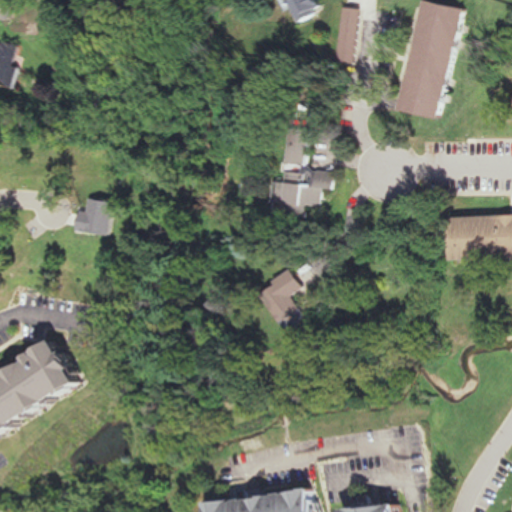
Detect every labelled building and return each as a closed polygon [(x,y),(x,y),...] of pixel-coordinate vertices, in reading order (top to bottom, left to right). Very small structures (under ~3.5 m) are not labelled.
[(288,0),(294,11),(299,9),(305,22),(326,12),(320,0),(288,0)] [(434,2),(410,109),(447,118),(472,10),(434,2)] [(345,61),(359,63),(366,9),(352,7),(345,61)] [(30,47),(0,38),(0,61),(3,62),(0,72),(0,83),(17,89),(30,47)] [(339,189),(340,171),(314,169),(315,145),(292,144),(287,204),(293,205),(292,215),(323,217),(326,188),(339,189)] [(511,216),(460,219),(462,262),(511,259),(511,216)] [(282,281),(285,287),(272,295),(295,332),(315,319),(300,296),(311,289),(299,270),(282,281)] [(0,387),(69,340),(98,380),(0,450),(0,387)] [(220,505),(220,511),(329,511),(326,491),(220,505)] [(358,510),(358,511),(410,511),(409,503),(358,510)]
